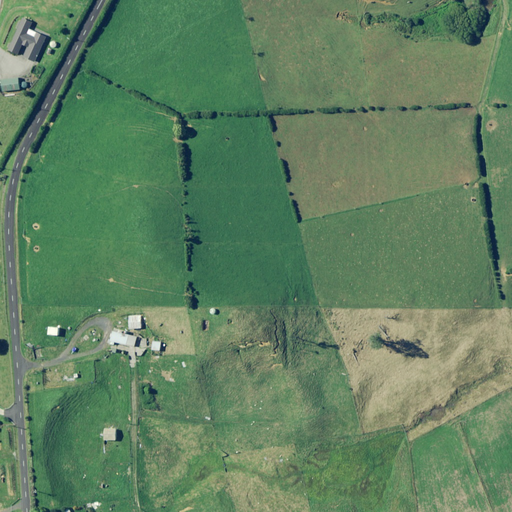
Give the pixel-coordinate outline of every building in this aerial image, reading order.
[(32,23),(23,19),(8,50),(18,54),(22,44),(28,47),(23,57),(34,62),(46,37),(38,33),(35,38),(27,34),(32,23)] [(20,90),(18,78),(1,80),(2,92),(20,90)] [(140,329),(140,316),(127,316),(128,329),(140,329)] [(59,328),(50,328),(49,335),(59,336),(59,328)] [(118,333),(111,332),(108,344),(113,345),(114,342),(134,347),(136,337),(125,335),(125,336),(118,335),(118,333)] [(161,342),(152,342),(152,350),(160,351),(161,342)] [(116,441),(116,430),(103,429),(103,440),(116,441)]
